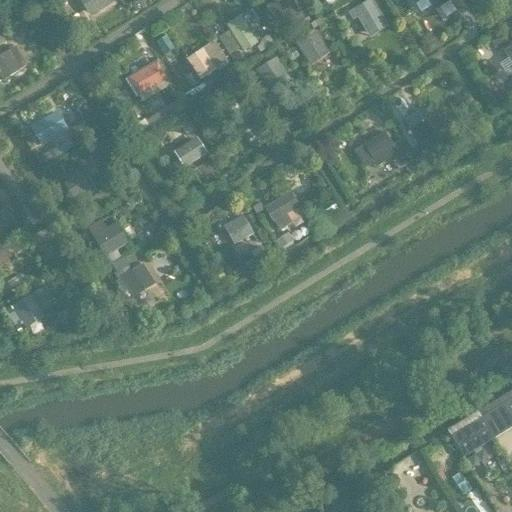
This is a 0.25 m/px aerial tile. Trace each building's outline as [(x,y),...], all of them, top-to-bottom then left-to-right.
[(116,2),(114,0),(79,0),(90,18),(116,2)] [(302,15),(292,0),(277,0),(270,5),(284,26),(302,15)] [(387,27),(369,0),(348,13),(352,21),(357,19),(368,38),(387,27)] [(263,41),(257,31),(252,34),(241,17),(227,26),(243,53),(263,41)] [(315,34),(298,45),(310,65),(328,54),(315,34)] [(216,69),(204,49),(187,60),(200,80),(216,69)] [(19,71),(7,52),(0,56),(0,76),(3,82),(19,71)] [(292,81),(277,58),(257,71),(271,94),(292,81)] [(167,81),(156,62),(128,79),(139,98),(167,81)] [(224,86),(210,95),(221,113),(235,104),(224,86)] [(434,137),(420,114),(401,125),(416,148),(434,137)] [(29,130),(37,144),(56,133),(47,119),(29,130)] [(403,151),(398,143),(392,146),(382,132),(362,144),(378,168),(403,151)] [(207,155),(197,139),(175,152),(184,169),(207,155)] [(87,169),(65,179),(76,202),(98,192),(87,169)] [(304,216),(291,194),(266,208),(275,223),(276,223),(280,230),(304,216)] [(255,235),(244,216),(225,228),(235,246),(255,235)] [(129,245),(116,224),(93,238),(106,258),(129,245)] [(0,263),(10,257),(2,243),(0,244),(0,263)] [(119,277),(130,295),(148,283),(137,265),(119,277)] [(43,319),(30,296),(12,307),(26,330),(43,319)] [(493,440),(511,427),(511,405),(509,401),(480,419),(493,440)] [(463,458),(493,440),(480,419),(451,437),(463,458)]
